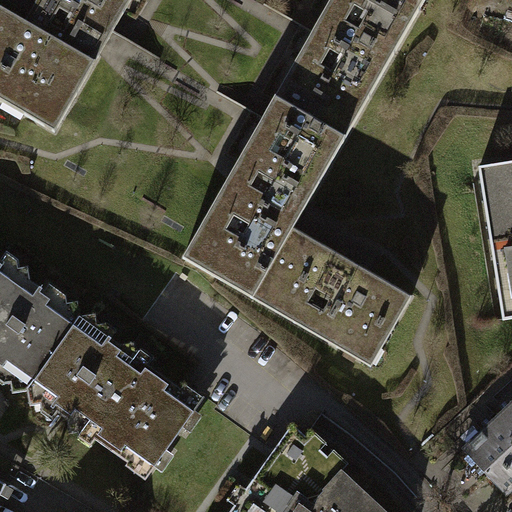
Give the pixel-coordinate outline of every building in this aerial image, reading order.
[(32,0),(32,2),(24,15),(51,29),(43,44),(62,55),(69,41),(97,56),(106,40),(111,30),(117,21),(128,0),(32,0)] [(312,31),(286,77),(303,86),(309,76),(331,90),(337,80),(368,97),(406,32),(385,20),(391,10),(374,0),(330,0),(315,25),(312,31)] [(374,0),(391,10),(385,20),(406,32),(424,0),(374,0)] [(21,20),(0,8),(0,102),(52,132),(97,56),(69,41),(62,55),(43,44),(51,29),(24,15),(21,20)] [(262,117),(236,162),(257,174),(263,164),(284,176),(289,167),(318,184),(368,97),(337,80),(331,90),(309,76),(303,86),(286,77),(267,109),(262,117)] [(511,160),(474,166),(497,316),(511,314),(511,160)] [(232,168),(180,258),(292,323),(304,302),(295,297),(307,276),(316,282),(333,253),(292,229),(304,209),(318,184),(289,167),(284,176),(263,164),(257,174),(236,162),(232,168)] [(333,253),(316,282),(307,276),(295,297),(304,302),(292,323),(369,368),(410,297),(333,253)] [(0,256),(0,377),(20,391),(79,313),(0,256)] [(79,313),(20,391),(140,479),(198,401),(79,313)] [(511,400),(461,448),(507,497),(511,491),(511,400)] [(381,511),(288,425),(225,511),(381,511)] [(23,511),(0,500),(0,511),(23,511)]
